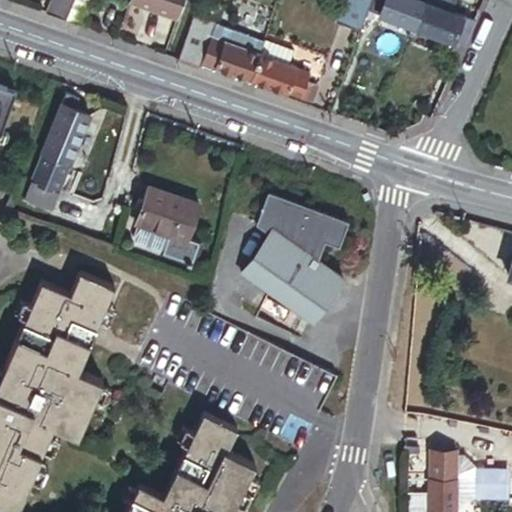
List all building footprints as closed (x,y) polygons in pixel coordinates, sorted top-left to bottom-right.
[(80,27),(90,0),(72,0),(70,8),(64,21),(80,27)] [(184,0),(130,0),(129,4),(178,20),(184,0)] [(373,0),(350,0),(343,21),(363,29),(370,9),(373,0)] [(373,0),(370,9),(414,26),(424,0),(373,0)] [(453,41),(463,15),(448,9),(424,0),(414,26),(453,41)] [(451,0),(424,0),(448,9),(451,0)] [(70,8),(53,1),(48,15),(64,21),(70,8)] [(465,44),(476,19),(463,15),(453,41),(456,41),(465,44)] [(197,18),(193,29),(212,36),(226,41),(227,39),(263,53),(266,43),(197,18)] [(212,36),(193,29),(182,59),(202,66),(204,61),(212,36)] [(217,66),(226,41),(212,36),(204,61),(217,66)] [(297,49),(268,38),(266,43),(263,53),(292,63),(297,49)] [(253,80),(263,53),(227,39),(226,41),(217,66),(217,67),(253,80)] [(458,59),(465,44),(456,41),(450,55),(458,59)] [(292,63),(263,53),(253,80),(289,93),(290,92),(298,67),(299,66),(292,63)] [(202,66),(182,59),(181,62),(201,69),(202,66)] [(311,72),(298,67),(290,92),(303,96),(303,95),(309,79),(311,72)] [(309,79),(303,95),(314,99),(320,83),(309,79)] [(0,134),(1,135),(16,90),(0,84),(0,134)] [(67,93),(63,103),(76,108),(80,98),(67,93)] [(76,108),(63,103),(43,152),(73,164),(93,115),(76,108)] [(73,164),(43,152),(38,166),(68,178),(73,164)] [(68,178),(38,166),(24,200),(54,212),(68,178)] [(348,219),(270,190),(257,222),(268,231),(241,271),(314,323),(346,277),(320,257),(326,241),(340,246),(348,219)] [(190,251),(204,214),(153,194),(138,231),(141,232),(135,248),(137,253),(166,264),(193,275),(200,255),(190,251)] [(44,279),(0,379),(0,504),(16,511),(17,511),(54,428),(79,439),(104,381),(79,370),(115,285),(82,271),(72,293),(44,279)] [(233,511),(257,466),(228,450),(238,430),(204,413),(163,494),(139,482),(124,511),(233,511)] [(458,511),(459,509),(460,479),(460,453),(429,452),(427,511),(458,511)] [(475,480),(460,479),(459,509),(475,500),(475,480)]
